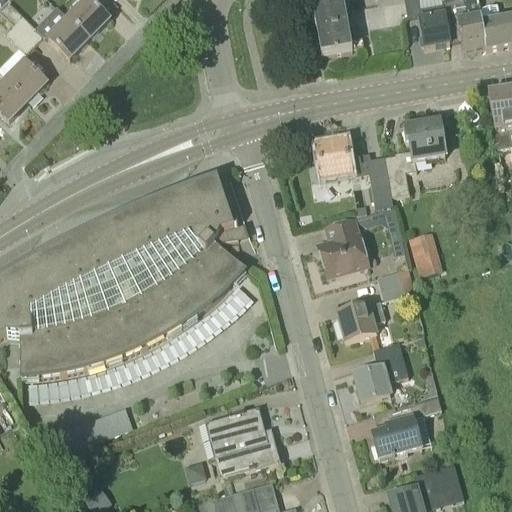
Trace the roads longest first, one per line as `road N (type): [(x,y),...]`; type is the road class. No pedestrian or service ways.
road 1 (unclassified): [(345,511),(242,126)]
road 2 (tertiary): [(242,126),(511,74)]
road 3 (tertiary): [(0,238),(93,185),(235,129)]
road 4 (unclassified): [(235,129),(213,37),(216,0)]
